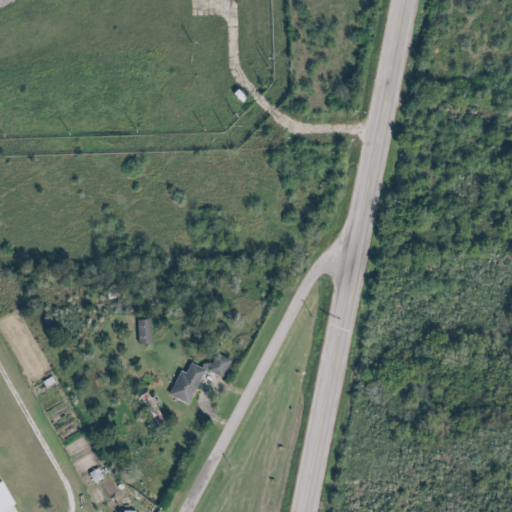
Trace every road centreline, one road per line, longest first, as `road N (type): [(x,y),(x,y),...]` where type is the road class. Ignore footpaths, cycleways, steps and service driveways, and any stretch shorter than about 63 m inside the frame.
road 1 (secondary): [(301,511),(401,0)]
road 2 (residential): [(183,511),(375,135)]
road 3 (residential): [(69,511),(68,489),(0,372)]
